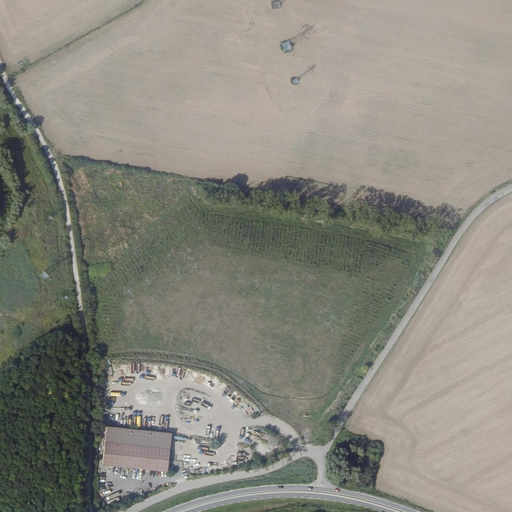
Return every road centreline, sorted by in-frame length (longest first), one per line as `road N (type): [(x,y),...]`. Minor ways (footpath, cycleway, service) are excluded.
road 1 (track): [(0,64),(54,163),(65,202),(88,369),(90,511)]
road 2 (unclassified): [(511,189),(470,217),(320,451)]
road 3 (unclassified): [(320,451),(181,487),(129,511)]
road 4 (secondary): [(190,511),(306,495),(388,511)]
road 5 (secondary): [(321,487),(222,494),(169,511)]
